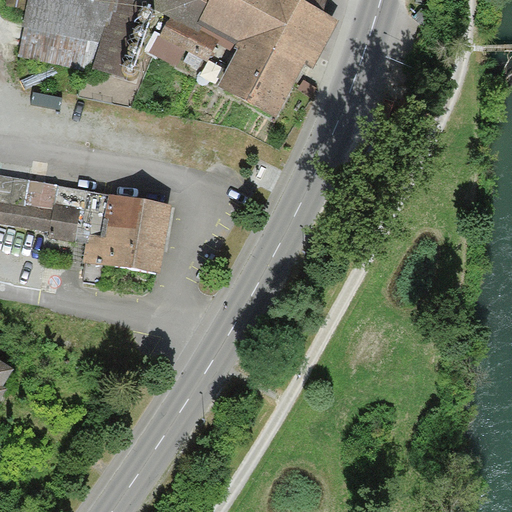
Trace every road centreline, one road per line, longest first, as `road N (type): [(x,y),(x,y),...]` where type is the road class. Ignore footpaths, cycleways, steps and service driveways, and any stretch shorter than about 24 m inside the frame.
road 1 (primary): [(380,0),(306,193),(213,360),(113,511)]
road 2 (track): [(468,0),(464,48),(439,122),(334,319),(216,511)]
